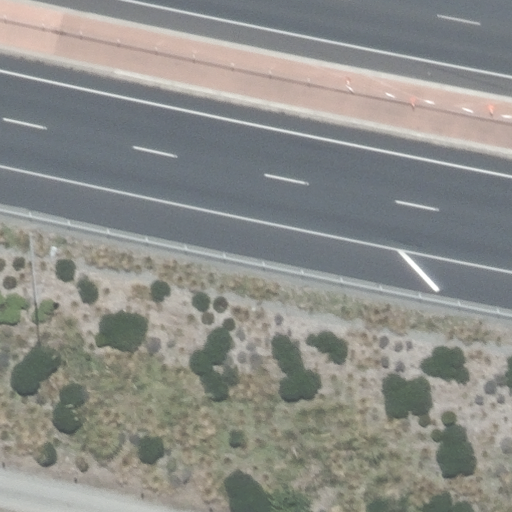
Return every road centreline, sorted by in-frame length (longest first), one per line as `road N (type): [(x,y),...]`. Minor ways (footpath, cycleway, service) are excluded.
road 1 (motorway): [(511,222),(0,119)]
road 2 (motorway): [(347,0),(511,31)]
